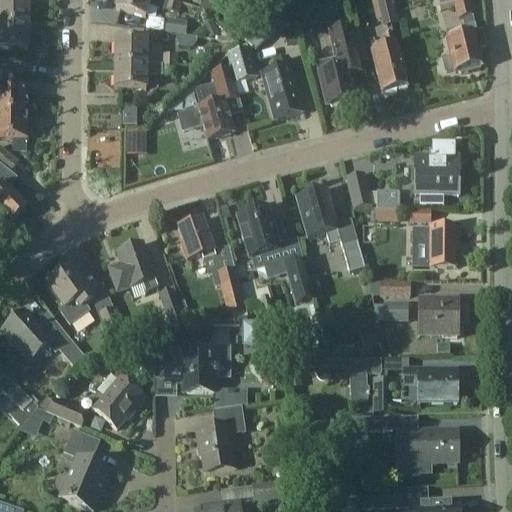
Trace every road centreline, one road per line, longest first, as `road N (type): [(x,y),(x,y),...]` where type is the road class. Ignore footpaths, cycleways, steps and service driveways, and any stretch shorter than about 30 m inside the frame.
road 1 (residential): [(79,225),(508,105)]
road 2 (residential): [(509,511),(508,105)]
road 3 (residential): [(79,225),(72,198),(74,0)]
